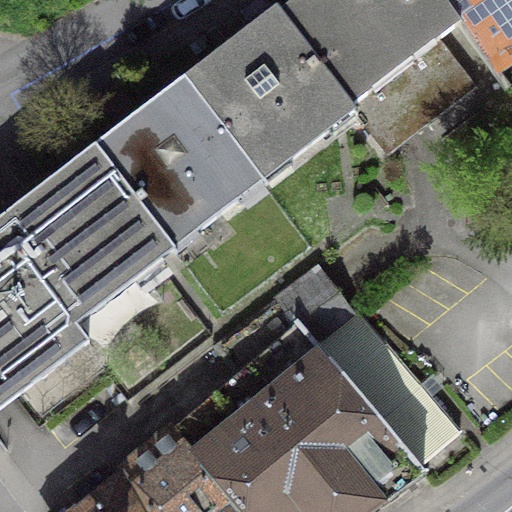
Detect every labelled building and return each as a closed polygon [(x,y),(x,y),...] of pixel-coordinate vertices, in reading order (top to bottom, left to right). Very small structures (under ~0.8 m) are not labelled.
[(496,68),(446,0),(299,0),(281,14),(277,10),(275,11),(354,113),(386,155),(476,86),(440,39),(457,25),(504,91),(511,85),(498,67),(496,68)] [(511,0),(446,0),(496,68),(498,67),(511,56),(511,0)] [(354,113),(275,11),(230,45),(184,79),(263,182),(354,113)] [(263,182),(184,79),(139,114),(94,148),(172,252),(263,182)] [(0,408),(22,392),(45,422),(107,374),(84,345),(87,343),(74,325),(172,252),(94,148),(0,220),(0,408)] [(239,376),(172,433),(236,511),(369,511),(423,472),(418,466),(459,433),(355,310),(352,313),(319,268),(215,346),(239,376)] [(236,511),(172,433),(132,466),(135,470),(131,472),(140,489),(133,494),(142,511),(236,511)] [(142,511),(133,494),(140,489),(131,472),(124,478),(121,474),(73,511),(142,511)]
